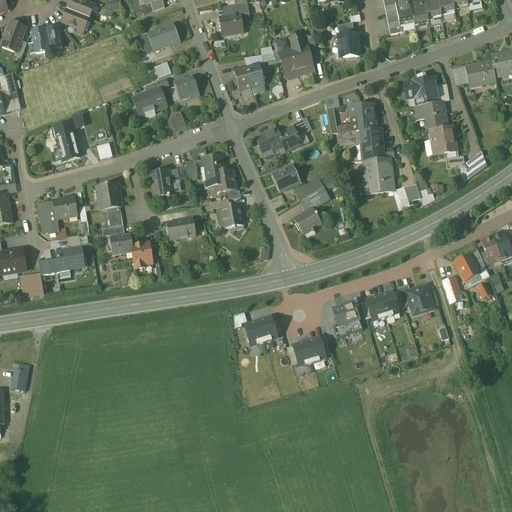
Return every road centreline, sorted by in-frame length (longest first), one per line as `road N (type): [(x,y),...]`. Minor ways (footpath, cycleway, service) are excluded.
road 1 (secondary): [(293,275),(0,323)]
road 2 (residential): [(22,190),(230,123)]
road 3 (residential): [(230,123),(293,275)]
road 4 (residential): [(230,123),(377,76)]
road 5 (residential): [(434,253),(319,295),(298,316)]
road 6 (residential): [(377,76),(511,27)]
road 7 (secondary): [(422,227),(293,275)]
road 8 (residential): [(186,0),(230,123)]
